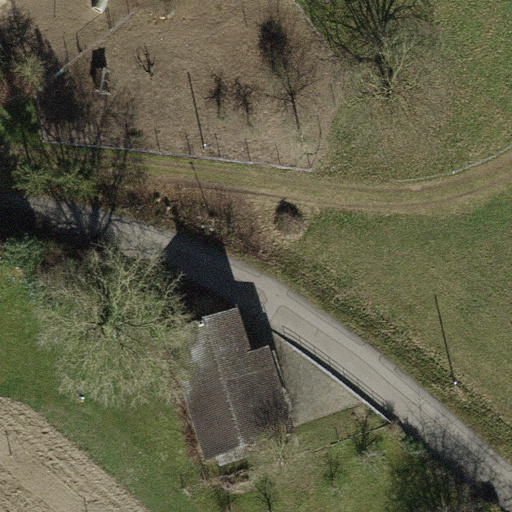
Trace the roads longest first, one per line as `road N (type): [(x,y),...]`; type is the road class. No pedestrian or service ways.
road 1 (unclassified): [(0,211),(136,234),(256,291),(416,405),(511,488)]
road 2 (track): [(511,168),(407,199),(0,149)]
